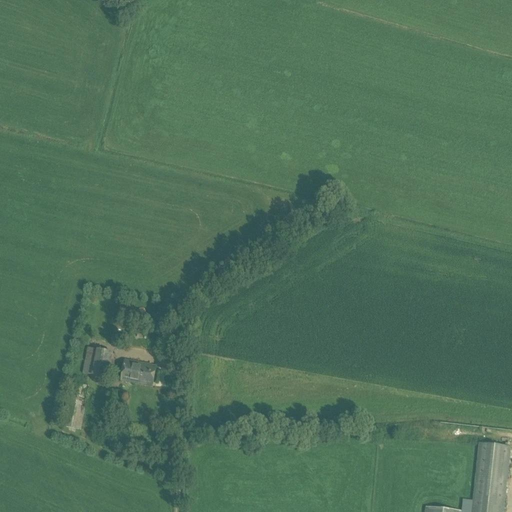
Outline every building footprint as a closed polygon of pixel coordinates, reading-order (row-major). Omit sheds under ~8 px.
[(127,346),(161,353),(164,334),(131,328),(127,346)] [(83,374),(109,380),(114,353),(88,348),(83,374)] [(122,381),(153,387),(157,367),(125,361),(122,381)] [(83,420),(85,414),(87,401),(99,403),(101,395),(122,399),(123,392),(71,383),(62,427),(82,430),(83,420)] [(117,428),(121,405),(111,403),(110,407),(99,405),(94,430),(105,432),(106,426),(117,428)] [(504,511),(511,448),(511,447),(480,444),(472,511),(504,511)]
